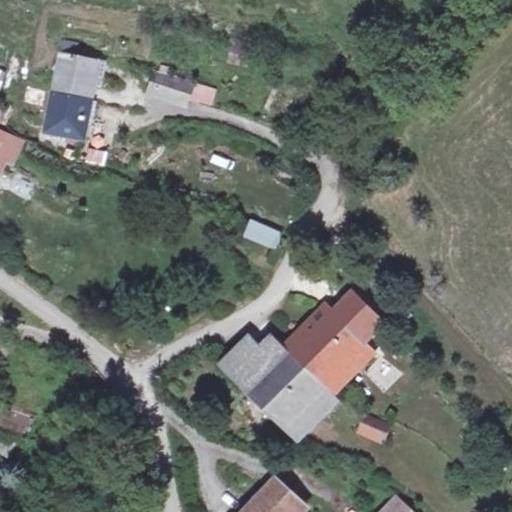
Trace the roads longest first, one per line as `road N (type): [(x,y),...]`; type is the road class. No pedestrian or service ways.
road 1 (unclassified): [(160,104),(241,121),(325,165),(333,226),(264,300),(137,372)]
road 2 (track): [(333,226),(376,253),(511,395)]
road 3 (unclassified): [(137,372),(89,346),(0,276)]
road 4 (unclassified): [(178,511),(137,372)]
